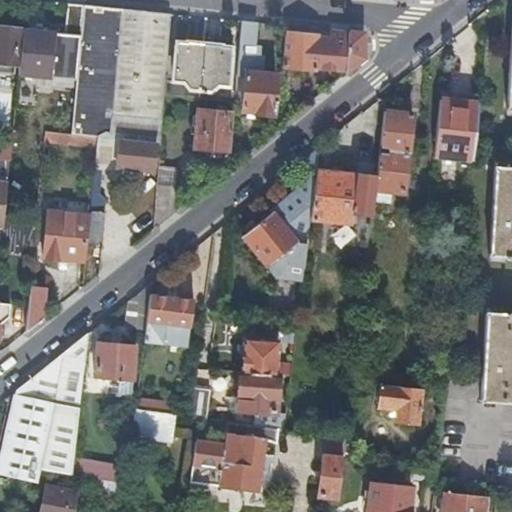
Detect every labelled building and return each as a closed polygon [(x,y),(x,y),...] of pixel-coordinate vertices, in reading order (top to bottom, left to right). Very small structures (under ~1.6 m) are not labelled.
[(169,12),(67,2),(64,34),(79,35),(77,57),(70,131),(97,134),(96,144),(93,168),(114,170),(115,166),(116,140),(154,143),(154,142),(159,142),(163,93),(164,78),(169,12)] [(255,20),(240,19),(238,43),(253,44),(255,20)] [(0,62),(13,63),(16,27),(0,25),(0,62)] [(54,31),(21,28),(16,73),(49,76),(54,31)] [(347,29),(332,28),(329,75),(331,84),(345,73),(345,71),(347,29)] [(363,31),(347,29),(345,71),(357,62),(364,56),(363,31)] [(317,34),(284,31),(282,65),(315,68),(317,34)] [(79,35),(64,34),(62,55),(77,57),(79,35)] [(202,42),(175,40),(172,79),(164,78),(163,93),(187,95),(198,96),(202,42)] [(229,45),(202,42),(198,96),(208,97),(209,89),(217,84),(226,84),(229,45)] [(275,73),(245,70),(241,109),(272,112),(275,73)] [(433,155),(469,158),(476,101),(439,97),(433,155)] [(218,109),(196,108),(193,146),(226,148),(230,104),(219,103),(218,109)] [(389,151),(407,153),(411,113),(382,110),(378,144),(389,146),(389,151)] [(97,134),(70,131),(44,129),(43,139),(96,144),(97,134)] [(116,140),(115,166),(130,167),(151,169),(154,143),(116,140)] [(297,184),(312,186),(315,168),(316,159),(318,145),(300,160),(297,184)] [(403,191),(407,153),(389,151),(377,150),(374,176),(373,188),(403,191)] [(511,168),(505,168),(506,164),(493,162),(487,259),(499,260),(500,256),(502,256),(502,259),(509,260),(509,257),(511,256),(511,168)] [(370,213),(370,208),(373,188),(374,176),(330,170),(315,168),(312,186),(308,217),(344,221),(350,222),(351,211),(370,213)] [(157,170),(152,227),(172,211),(175,172),(157,170)] [(85,224),(72,223),(73,212),(47,209),(42,257),(81,261),(85,224)] [(103,210),(89,209),(86,241),(96,242),(101,239),(103,210)] [(241,234),(265,264),(295,240),(271,210),(255,223),(251,218),(241,226),(245,231),(241,234)] [(2,215),(1,223),(0,237),(0,240),(32,244),(35,218),(2,215)] [(328,230),(329,246),(350,245),(350,230),(328,230)] [(148,292),(150,282),(127,300),(124,325),(144,327),(148,292)] [(28,284),(23,331),(41,317),(44,286),(28,284)] [(192,298),(148,292),(144,327),(142,340),(186,346),(192,298)] [(0,300),(0,320),(7,315),(9,302),(0,300)] [(511,314),(496,314),(496,309),(484,309),(480,377),(479,402),(511,403),(511,314)] [(276,339),(292,341),(294,329),(245,319),(244,337),(242,337),(239,370),(273,373),(276,339)] [(86,334),(16,389),(0,463),(0,472),(36,479),(39,467),(70,472),(72,457),(86,334)] [(129,380),(133,345),(96,342),(92,377),(129,380)] [(271,426),(281,427),(283,413),(273,412),(276,373),(273,373),(239,370),(237,370),(234,409),(252,411),(250,423),(271,426)] [(415,421),(419,387),(380,383),(377,405),(395,407),(393,418),(415,421)] [(197,416),(204,417),(208,390),(192,388),(188,415),(197,416)] [(161,398),(134,395),(133,408),(159,411),(161,398)] [(133,408),(129,434),(171,440),(175,413),(159,411),(133,408)] [(269,439),(271,426),(250,423),(243,422),(240,422),(226,420),(223,440),(222,445),(217,484),(256,490),(263,438),(269,439)] [(336,496),(340,457),(343,435),(324,433),(316,493),(336,496)] [(187,480),(217,484),(222,445),(193,441),(187,480)] [(72,457),(70,472),(80,474),(83,460),(72,457)] [(102,463),(99,477),(103,478),(122,481),(124,467),(102,463)] [(100,494),(120,498),(122,481),(103,478),(100,494)] [(60,486),(46,483),(39,511),(70,511),(76,484),(61,481),(60,486)] [(369,481),(365,511),(407,511),(410,486),(369,481)] [(482,511),(485,494),(444,489),(441,511),(482,511)]
